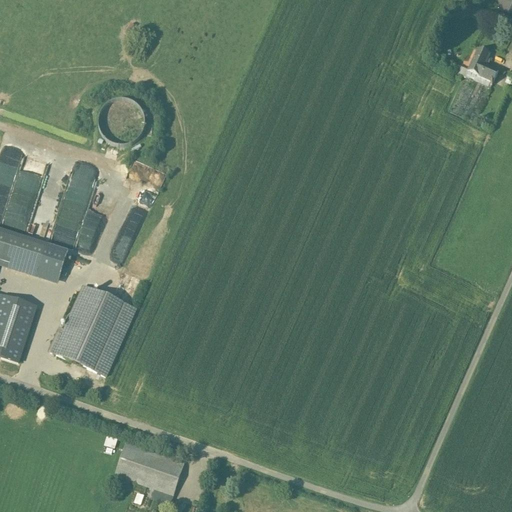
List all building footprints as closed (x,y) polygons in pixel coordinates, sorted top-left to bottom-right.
[(496,2),(492,0),(491,3),(491,6),(502,11),(504,9),(506,6),(496,2)] [(511,0),(496,0),(496,2),(506,6),(507,7),(510,8),(511,9),(511,0)] [(491,56),(479,50),(469,73),(494,85),(499,73),(486,67),(491,56)] [(494,85),(469,73),(466,78),(491,90),(494,85)] [(491,90),(466,78),(451,113),(476,124),(491,90)] [(114,143),(141,137),(133,100),(112,105),(116,124),(111,125),(114,143)] [(33,131),(30,140),(69,151),(71,142),(33,131)] [(11,193),(11,187),(40,186),(39,178),(22,170),(20,170),(16,177),(17,181),(14,186),(0,186),(0,210),(3,210),(11,193)] [(131,207),(121,247),(133,250),(143,210),(131,207)] [(47,249),(0,233),(0,263),(38,275),(47,249)] [(84,274),(85,268),(84,262),(80,257),(75,254),(69,253),(64,254),(59,257),(55,262),(54,268),(56,274),(59,279),(64,282),(70,283),(76,282),(81,279),(84,274)] [(25,296),(2,288),(0,295),(0,347),(8,350),(25,296)] [(83,289),(64,333),(59,331),(49,354),(106,379),(135,312),(83,289)] [(103,447),(114,450),(117,440),(106,438),(103,447)] [(184,468),(125,447),(115,478),(173,498),(184,468)]
